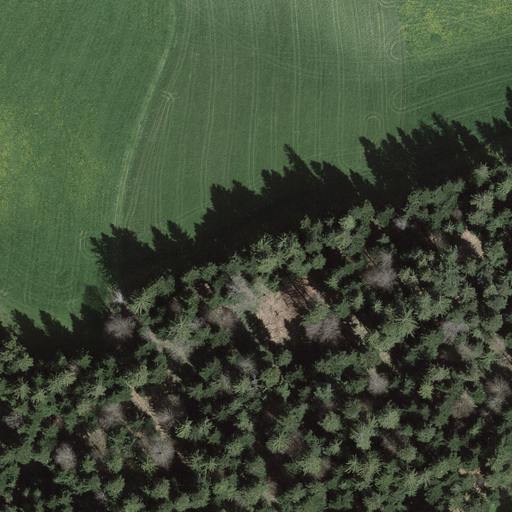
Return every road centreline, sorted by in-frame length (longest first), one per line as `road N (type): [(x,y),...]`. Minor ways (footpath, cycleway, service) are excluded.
road 1 (track): [(172,0),(171,36),(121,192),(108,331),(118,364),(156,424),(239,511)]
road 2 (track): [(511,372),(293,372),(205,359),(143,326),(117,266)]
